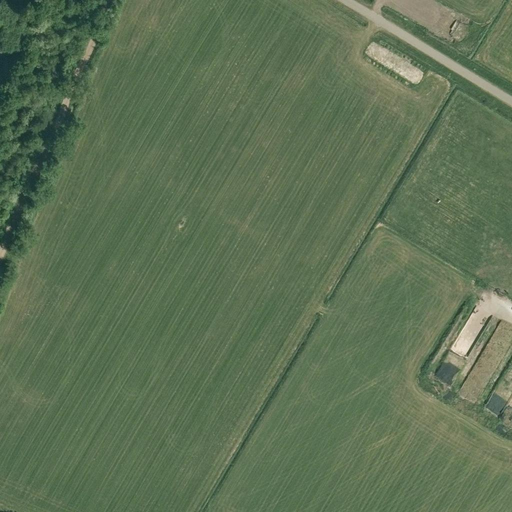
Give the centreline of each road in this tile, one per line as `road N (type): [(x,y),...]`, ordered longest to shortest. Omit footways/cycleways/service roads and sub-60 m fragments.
road 1 (track): [(107,0),(0,254)]
road 2 (unclassified): [(511,99),(345,0)]
